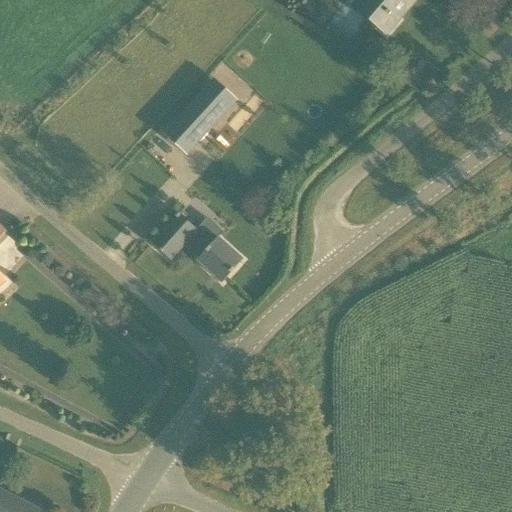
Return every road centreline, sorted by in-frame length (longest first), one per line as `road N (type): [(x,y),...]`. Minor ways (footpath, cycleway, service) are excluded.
road 1 (unclassified): [(337,262),(323,214),(345,181),(511,42)]
road 2 (unclassified): [(225,369),(0,173)]
road 3 (unclassified): [(337,262),(511,131)]
road 4 (unclassified): [(0,413),(142,480)]
road 5 (unclassified): [(225,369),(337,262)]
road 6 (unclassified): [(142,480),(225,369)]
